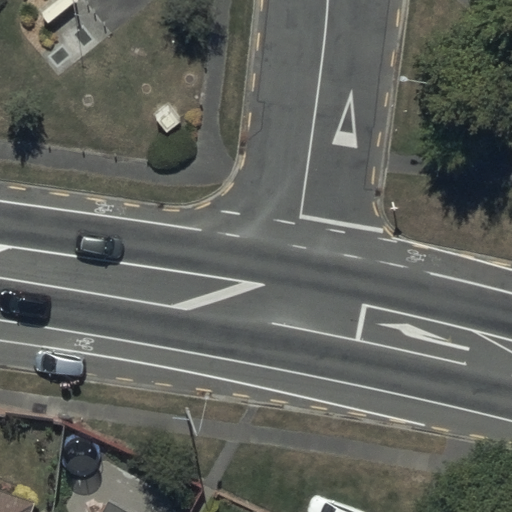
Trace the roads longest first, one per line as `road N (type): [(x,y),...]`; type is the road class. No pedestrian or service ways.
road 1 (residential): [(324,0),(291,308)]
road 2 (secondary): [(0,264),(291,308)]
road 3 (secondary): [(291,308),(511,354)]
